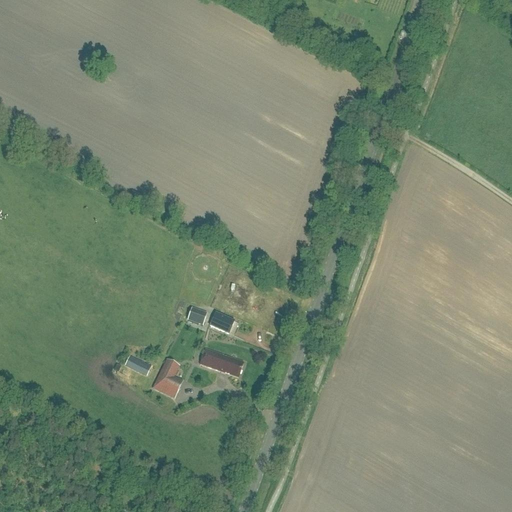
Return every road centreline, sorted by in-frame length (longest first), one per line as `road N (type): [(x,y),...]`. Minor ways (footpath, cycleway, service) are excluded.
road 1 (secondary): [(243,511),(425,0)]
road 2 (track): [(381,125),(511,202)]
